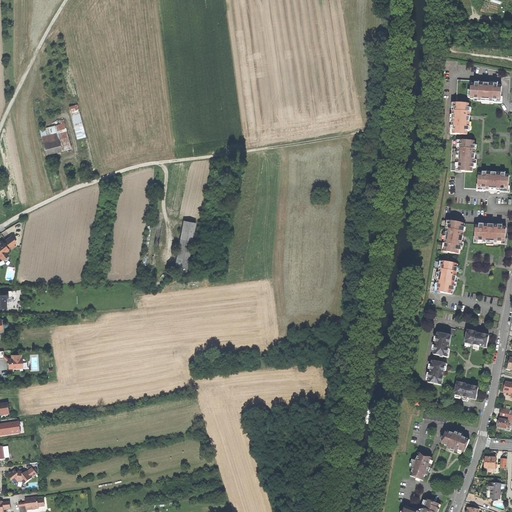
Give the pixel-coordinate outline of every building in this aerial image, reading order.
[(458,80),(456,104),(469,105),(470,105),(470,99),(471,88),(471,85),(472,81),(458,80)] [(498,86),(475,85),(471,85),(471,88),(470,99),(478,100),(478,101),(482,102),(493,102),(493,101),(501,101),(502,86),(498,86)] [(453,134),(467,135),(468,132),(469,132),(469,128),(470,123),(470,120),(468,120),(468,116),(469,113),(470,113),(471,109),(469,109),(469,105),(456,104),(455,104),(454,111),(453,111),(452,115),(452,123),(452,126),(453,127),(453,134)] [(76,105),(69,107),(77,139),(84,137),(76,105)] [(47,154),(70,148),(63,120),(54,122),(56,126),(40,130),(47,154)] [(460,148),(460,141),(453,140),(451,171),(458,171),(459,164),(457,164),(458,148),(460,148)] [(475,142),(460,141),(460,148),(458,148),(457,164),(459,164),(458,171),(465,172),(473,172),(473,168),(474,168),(475,160),(475,157),(474,157),(474,153),(474,150),(476,150),(476,146),(474,146),(475,142)] [(464,189),(478,190),(478,188),(479,174),(479,173),(473,172),(465,172),(464,189)] [(501,190),(509,190),(509,187),(510,175),(506,175),(506,174),(502,174),(497,173),(490,173),(490,174),(487,174),(487,173),(483,173),(483,174),(479,174),(478,188),(486,189),(486,190),(490,190),(501,191),(501,190)] [(213,219),(220,221),(221,214),(214,212),(213,219)] [(459,254),(459,251),(461,251),(462,247),(462,242),(463,240),(461,239),(462,235),(463,232),(464,232),(464,231),(465,228),(463,228),(464,224),(442,220),(437,250),(459,254)] [(178,245),(192,247),(196,224),(184,222),(178,245)] [(484,227),(480,227),(476,226),(476,231),(475,237),(475,241),(483,241),(483,243),(487,243),(498,244),(498,242),(505,243),(506,239),(506,228),(503,228),(487,227),(484,227)] [(9,247),(10,246),(13,244),(15,242),(11,236),(5,241),(6,242),(8,245),(9,247)] [(3,259),(7,256),(8,255),(6,252),(8,250),(5,247),(3,244),(1,241),(0,242),(0,256),(2,260),(3,259)] [(174,271),(187,273),(192,247),(178,245),(174,271)] [(452,295),(452,291),(454,291),(454,287),(455,283),(456,279),(454,279),(455,276),(455,272),(457,273),(458,269),(456,268),(457,265),(435,261),(430,291),(452,295)] [(0,307),(6,308),(6,301),(5,299),(13,299),(15,296),(14,293),(13,291),(0,290),(0,307)] [(15,291),(13,291),(14,293),(15,296),(13,299),(5,299),(6,301),(15,301),(16,298),(16,293),(15,291)] [(438,333),(451,336),(454,337),(456,330),(439,327),(438,333)] [(476,333),(468,331),(465,344),(466,344),(471,345),(471,343),(474,344),(474,345),(474,346),(479,347),(486,348),(489,336),(476,334),(476,333)] [(451,336),(438,333),(438,336),(437,342),(434,355),(440,356),(443,357),(449,358),(450,353),(448,353),(448,351),(448,350),(451,336)] [(10,360),(8,361),(8,362),(8,365),(8,368),(12,368),(14,368),(15,368),(17,367),(19,367),(19,364),(22,364),(22,358),(22,355),(21,355),(21,354),(11,355),(12,358),(12,359),(10,360)] [(428,383),(441,386),(444,371),(445,371),(445,369),(446,369),(447,364),(442,363),(439,363),(433,361),(430,375),(428,381),(428,383)] [(511,384),(504,382),(503,387),(502,392),(505,393),(505,395),(510,396),(510,394),(511,394),(511,384)] [(469,400),(469,399),(476,400),(479,388),(466,385),(466,387),(462,386),(463,384),(457,383),(455,396),(456,396),(461,397),(463,397),(463,398),(469,399),(469,400)] [(0,404),(0,415),(10,414),(8,404),(0,404)] [(511,410),(500,409),(498,419),(498,422),(496,423),(496,425),(497,427),(505,429),(506,428),(508,428),(509,425),(508,425),(509,419),(511,419),(511,421),(511,423),(511,410)] [(447,422),(449,422),(450,417),(424,412),(423,419),(446,423),(447,422)] [(18,422),(2,425),(0,424),(0,436),(21,434),(20,422),(18,422)] [(448,447),(447,448),(451,450),(454,451),(458,452),(459,451),(462,452),(465,453),(470,440),(463,437),(463,436),(462,435),(460,434),(458,434),(456,433),(454,432),(453,434),(447,431),(444,438),(443,441),(442,444),(448,447)] [(420,480),(423,481),(425,475),(427,476),(429,472),(430,468),(431,465),(429,464),(431,460),(432,458),(419,453),(417,460),(415,459),(411,468),(413,469),(410,476),(417,478),(420,480)] [(484,468),(494,469),(495,458),(484,458),(484,463),(484,468)] [(17,480),(18,481),(22,482),(22,481),(25,484),(37,474),(32,468),(27,472),(24,474),(23,473),(21,473),(19,472),(18,473),(15,470),(8,476),(14,482),(17,480)] [(490,499),(499,500),(499,485),(489,484),(489,488),(489,491),(490,491),(490,499)] [(39,508),(38,506),(38,500),(37,498),(37,497),(31,498),(25,499),(26,503),(26,506),(26,510),(39,508)] [(438,511),(440,509),(438,508),(439,505),(434,503),(431,502),(427,500),(426,501),(424,506),(421,511),(417,511),(405,507),(403,511),(438,511)]
